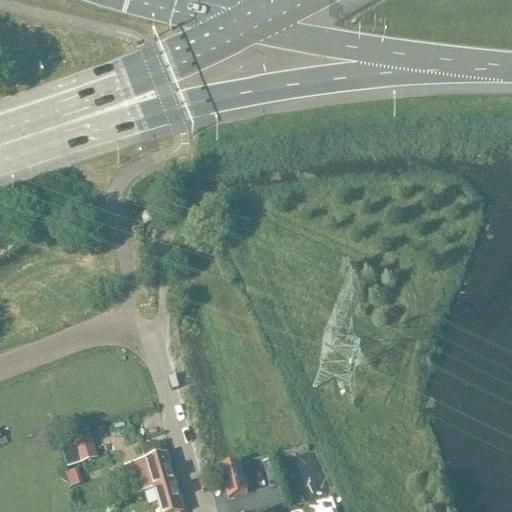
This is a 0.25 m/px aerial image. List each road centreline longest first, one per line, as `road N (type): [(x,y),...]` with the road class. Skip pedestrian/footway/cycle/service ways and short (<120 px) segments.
road 1 (motorway): [(4,140),(455,62)]
road 2 (primary): [(4,140),(258,23)]
road 3 (motorway): [(258,23),(318,42),(455,62)]
road 4 (unclassified): [(200,511),(158,367),(123,332)]
road 5 (unclassified): [(0,368),(101,330),(123,332)]
